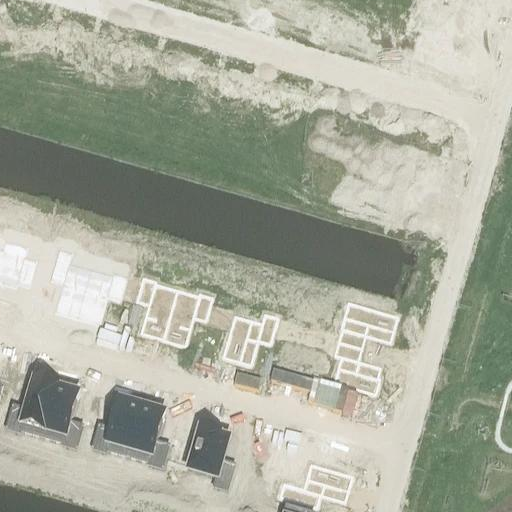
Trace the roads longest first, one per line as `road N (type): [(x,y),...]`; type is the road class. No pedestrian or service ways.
road 1 (residential): [(496,122),(89,0)]
road 2 (residential): [(404,447),(0,333)]
road 3 (residential): [(404,447),(496,122)]
